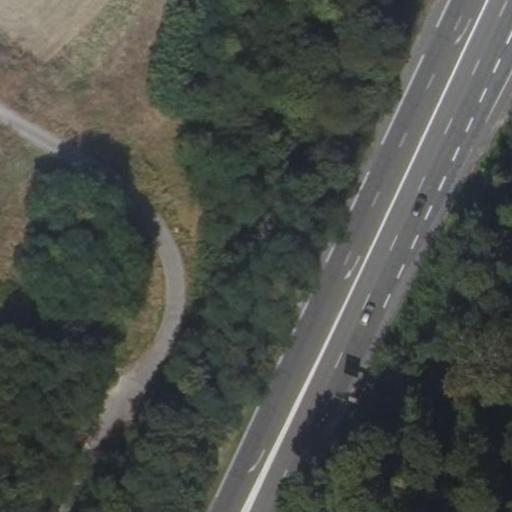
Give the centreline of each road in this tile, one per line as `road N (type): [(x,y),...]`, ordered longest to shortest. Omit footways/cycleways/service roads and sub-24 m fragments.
road 1 (primary): [(490,0),(344,307)]
road 2 (primary): [(344,307),(230,511)]
road 3 (primary): [(266,511),(344,307)]
